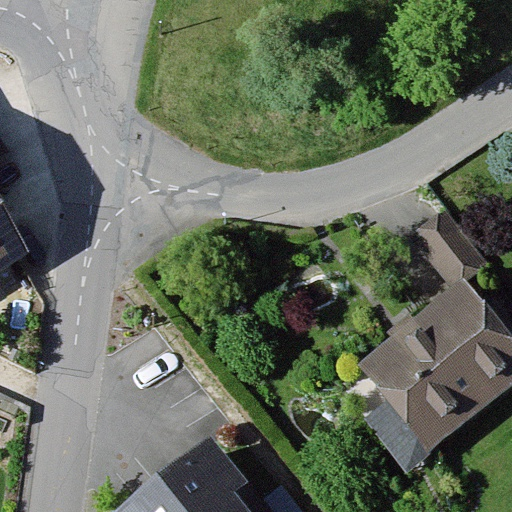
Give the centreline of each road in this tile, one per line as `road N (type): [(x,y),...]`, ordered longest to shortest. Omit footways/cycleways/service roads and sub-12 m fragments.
road 1 (residential): [(80,173),(318,192),(511,89)]
road 2 (residential): [(80,173),(41,511)]
road 3 (residential): [(8,0),(80,173)]
